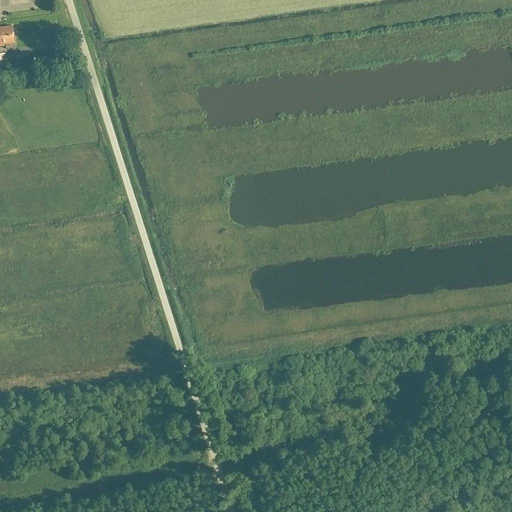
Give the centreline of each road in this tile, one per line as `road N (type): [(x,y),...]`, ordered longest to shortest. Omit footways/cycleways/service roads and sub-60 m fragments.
road 1 (unclassified): [(231,511),(67,0)]
road 2 (track): [(0,496),(216,463)]
